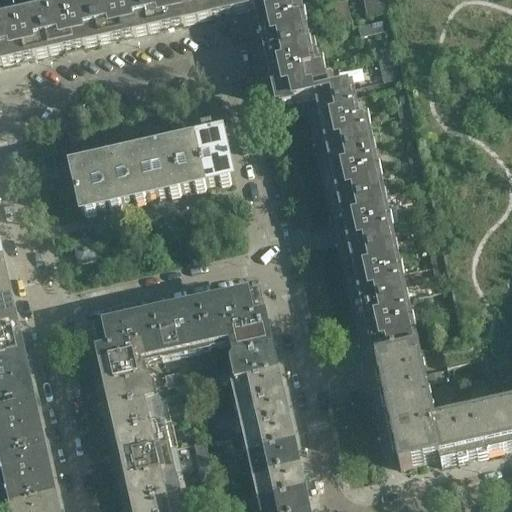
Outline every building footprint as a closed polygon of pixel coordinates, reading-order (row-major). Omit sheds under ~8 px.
[(149,37),(145,19),(140,20),(138,12),(135,13),(131,0),(126,0),(115,3),(123,42),(149,37)] [(174,31),(167,0),(131,0),(135,13),(138,12),(140,20),(145,19),(149,37),(174,31)] [(199,26),(193,0),(167,0),(174,31),(199,26)] [(224,20),(219,0),(193,0),(199,26),(224,20)] [(249,15),(245,0),(219,0),(224,20),(249,15)] [(288,1),(288,0),(287,0),(245,0),(249,15),(257,13),(257,8),(288,1)] [(301,25),(295,0),(288,0),(288,1),(257,8),(257,13),(262,34),(301,25)] [(388,5),(386,0),(369,0),(371,9),(388,5)] [(511,0),(386,0),(388,5),(407,91),(410,107),(412,117),(415,127),(418,141),(421,157),(423,167),(425,177),(427,184),(432,206),(437,227),(443,257),(448,279),(451,293),(454,308),(457,318),(459,329),(462,343),(441,348),(446,372),(453,370),(470,366),(496,361),(511,357),(511,0)] [(123,42),(115,3),(83,10),(86,24),(90,23),(91,31),(96,30),(99,47),(123,42)] [(348,14),(346,5),(334,8),(336,16),(348,14)] [(99,47),(96,30),(91,31),(90,23),(86,24),(83,10),(67,13),(75,53),(99,47)] [(75,53),(67,13),(42,19),(50,58),(75,53)] [(351,25),(348,14),(336,16),(339,27),(351,25)] [(50,58),(42,19),(17,24),(26,64),(50,58)] [(17,24),(0,28),(0,57),(2,67),(1,67),(1,69),(26,64),(17,24)] [(305,43),(301,25),(262,34),(268,59),(285,55),(284,51),(293,49),(292,46),(305,43)] [(385,36),(383,25),(359,30),(361,41),(385,36)] [(312,75),(305,43),(292,46),(293,49),(284,51),(285,55),(268,59),(273,84),(312,75)] [(396,84),(390,57),(379,59),(385,86),(396,84)] [(326,101),(325,99),(320,74),(312,75),(273,84),(279,109),(283,108),(283,110),(292,108),(292,106),(295,105),(295,106),(318,101),(318,103),(326,101)] [(352,103),(350,95),(326,101),(318,103),(320,110),(352,103)] [(352,104),(352,103),(320,110),(326,136),(358,129),(352,104)] [(412,117),(410,107),(398,109),(401,120),(412,117)] [(415,127),(412,117),(401,120),(403,130),(415,127)] [(365,127),(358,129),(326,136),(331,160),(371,152),(365,127)] [(235,187),(225,142),(199,148),(209,192),(220,190),(223,193),(231,191),(232,187),(235,187)] [(209,192),(199,148),(174,154),(184,198),(195,195),(198,198),(206,196),(207,193),(209,192)] [(376,178),(371,152),(331,160),(337,186),(376,178)] [(184,198),(174,154),(149,159),(159,204),(170,201),(172,204),(181,202),(182,198),(184,198)] [(423,167),(421,157),(409,160),(412,169),(423,167)] [(159,204),(149,159),(123,165),(133,209),(135,209),(138,212),(147,210),(148,206),(159,204)] [(133,209),(123,165),(98,171),(108,215),(110,214),(113,217),(121,215),(123,212),(133,209)] [(425,177),(423,167),(412,169),(414,179),(425,177)] [(108,215),(98,171),(73,176),(83,221),(85,220),(88,223),(96,221),(98,217),(108,215)] [(365,197),(380,194),(376,178),(337,186),(342,211),(358,207),(358,203),(366,201),(365,197)] [(387,227),(380,194),(365,197),(366,201),(358,203),(358,207),(342,211),(348,236),(387,227)] [(434,217),(432,206),(421,209),(423,219),(434,217)] [(437,227),(434,217),(423,219),(425,230),(437,227)] [(399,278),(391,245),(387,227),(348,236),(359,287),(399,278)] [(96,263),(91,243),(76,247),(80,266),(96,263)] [(446,268),(443,257),(429,260),(432,271),(446,268)] [(448,279),(446,268),(432,271),(434,282),(448,279)] [(404,303),(399,278),(359,287),(365,312),(404,303)] [(0,315),(13,313),(8,289),(0,290),(0,315)] [(267,332),(260,298),(232,305),(237,328),(233,329),(235,339),(267,332)] [(410,328),(404,303),(365,312),(370,337),(410,328)] [(233,329),(237,328),(232,305),(214,309),(211,306),(204,308),(203,311),(201,311),(210,353),(223,350),(225,350),(221,332),(233,329)] [(457,318),(454,308),(441,311),(443,321),(457,318)] [(210,353),(201,311),(199,312),(197,309),(190,311),(189,314),(177,317),(187,358),(210,353)] [(0,340),(18,337),(13,313),(0,315),(0,340)] [(187,358),(177,317),(166,319),(163,317),(157,318),(155,322),(153,322),(163,363),(187,358)] [(459,329),(457,318),(443,321),(446,332),(459,329)] [(163,363),(153,322),(152,322),(149,320),(142,322),(141,325),(122,329),(127,352),(132,352),(144,349),(148,367),(163,363)] [(373,348),(376,365),(396,360),(416,356),(415,353),(410,328),(370,337),(373,348)] [(127,352),(122,329),(95,335),(103,368),(134,361),(132,352),(127,352)] [(274,350),(272,343),(269,341),(267,332),(235,339),(233,329),(221,332),(225,350),(231,348),(234,364),(272,355),(272,353),(274,350)] [(25,356),(24,349),(21,348),(18,337),(0,340),(0,365),(23,360),(23,358),(25,356)] [(146,384),(142,368),(148,367),(144,349),(132,352),(134,361),(103,368),(103,370),(101,372),(102,379),(105,381),(108,392),(146,384)] [(279,374),(278,367),(274,365),(272,355),(234,364),(231,367),(235,388),(277,379),(277,377),(279,374)] [(511,413),(495,418),(491,398),(473,402),(476,417),(464,420),(451,423),(452,427),(437,431),(434,416),(427,385),(425,376),(423,370),(422,364),(420,355),(416,356),(396,360),(376,365),(378,374),(380,380),(390,426),(401,473),(440,464),(441,471),(479,463),(504,457),(511,455),(511,413)] [(507,358),(496,361),(498,372),(510,369),(507,358)] [(0,390),(29,384),(26,373),(29,370),(27,364),(24,362),(23,360),(0,365),(0,390)] [(496,361),(483,363),(486,374),(498,372),(496,361)] [(473,377),(486,374),(483,363),(470,366),(473,377)] [(218,380),(217,374),(216,368),(207,370),(209,382),(218,380)] [(209,382),(207,370),(201,371),(199,372),(201,384),(209,382)] [(201,384),(199,372),(190,374),(193,386),(201,384)] [(193,386),(190,374),(182,376),(185,388),(193,386)] [(185,388),(182,376),(177,377),(174,378),(177,390),(185,388)] [(177,390),(174,378),(165,380),(166,386),(168,392),(177,390)] [(285,398),(283,390),(280,389),(277,379),(235,388),(241,412),(283,403),(282,400),(285,398)] [(209,382),(201,384),(193,386),(195,397),(212,393),(209,382)] [(0,415),(34,408),(29,384),(0,390),(0,415)] [(155,406),(150,386),(146,384),(108,392),(108,394),(106,396),(108,403),(111,404),(113,416),(155,407),(155,406)] [(195,397),(193,386),(185,388),(177,390),(179,400),(195,397)] [(290,422),(288,414),(285,413),(283,403),(241,412),(246,436),(288,427),(288,424),(290,422)] [(162,430),(156,406),(155,406),(155,407),(113,416),(114,417),(111,420),(113,427),(116,428),(119,440),(162,430)] [(0,440),(39,432),(34,408),(0,415),(0,440)] [(212,419),(210,409),(199,411),(201,421),(212,419)] [(201,421),(199,411),(188,414),(190,424),(201,421)] [(214,429),(212,419),(201,421),(203,431),(214,429)] [(203,431),(201,421),(190,424),(192,434),(203,431)] [(295,445),(294,438),(290,437),(288,427),(246,436),(252,460),(294,451),(293,448),(295,445)] [(167,454),(162,430),(119,440),(119,441),(117,444),(118,451),(121,452),(124,464),(167,454)] [(46,451),(45,444),(42,443),(39,432),(0,440),(0,460),(1,465),(45,456),(44,454),(46,451)] [(301,469),(299,462),(296,460),(294,451),(252,460),(257,484),(299,474),(298,472),(301,469)] [(172,478),(167,454),(124,464),(124,465),(122,468),(124,475),(127,476),(129,487),(172,478)] [(50,480),(47,468),(50,466),(48,459),(45,458),(45,456),(1,465),(6,489),(50,480)] [(223,467),(220,457),(209,459),(212,469),(223,467)] [(212,469),(209,459),(198,462),(200,472),(212,469)] [(225,477),(223,467),(212,469),(214,479),(225,477)] [(214,479),(212,469),(200,472),(199,472),(203,489),(215,486),(214,479)] [(306,493),(305,486),(301,484),(299,474),(257,484),(262,507),(304,498),(304,496),(306,493)] [(182,476),(172,478),(129,487),(130,489),(127,491),(129,498),(132,500),(135,511),(178,502),(187,499),(182,476)] [(16,511),(55,503),(50,480),(6,489),(11,511),(16,511)] [(310,511),(310,510),(306,508),(304,498),(262,507),(263,511),(310,511)] [(179,511),(178,502),(135,511),(134,511),(179,511)] [(57,511),(55,503),(16,511),(57,511)]
